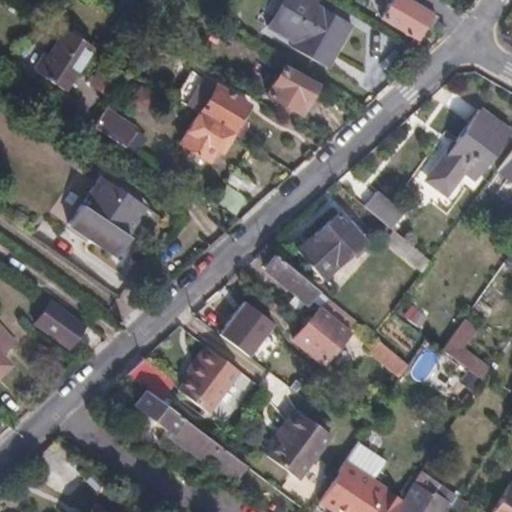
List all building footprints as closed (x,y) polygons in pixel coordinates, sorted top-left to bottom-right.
[(269,0),(258,20),(294,42),(313,10),(295,0),(269,0)] [(422,27),(429,14),(407,0),(391,0),(381,17),(406,32),(413,22),(422,27)] [(119,18),(136,28),(145,12),(128,2),(119,18)] [(313,10),(294,42),(291,47),(328,69),(353,27),(316,5),(313,10)] [(95,48),(64,29),(35,72),(66,92),(95,48)] [(283,69),(268,95),(301,113),(316,87),(283,69)] [(199,113),(229,132),(245,106),(191,73),(177,99),(199,113)] [(128,102),(146,113),(157,96),(138,85),(128,102)] [(122,146),(139,129),(108,109),(95,129),(122,146)] [(464,170),(476,178),(510,132),(479,109),(427,179),(446,193),(464,170)] [(229,132),(199,113),(181,143),(212,162),(229,132)] [(511,150),(497,170),(511,181),(511,150)] [(227,184),(251,200),(259,186),(234,172),(227,184)] [(143,205),(99,174),(66,222),(115,256),(128,236),(123,232),(143,205)] [(363,207),(390,228),(401,215),(374,193),(363,207)] [(360,228),(355,233),(338,213),(294,252),(320,283),(352,255),(356,260),(369,249),(363,242),(368,237),(360,228)] [(422,271),(429,262),(413,248),(405,257),(422,271)] [(310,300),(317,291),(274,256),(263,270),(306,305),(310,300)] [(322,308),(328,300),(317,291),(310,300),(318,308),(320,307),(322,308)] [(356,323),(328,300),(322,308),(350,331),(356,323)] [(272,323),(243,301),(219,333),(249,355),(272,323)] [(67,349),(84,325),(52,302),(35,326),(67,349)] [(323,364),(350,331),(322,308),(320,307),(293,339),(323,364)] [(0,374),(10,365),(1,355),(16,342),(0,325),(0,374)] [(443,351),(454,360),(469,339),(457,331),(443,351)] [(376,341),(367,354),(398,375),(406,362),(376,341)] [(244,373),(210,348),(200,363),(204,366),(184,393),(213,415),(244,374),(244,373)] [(145,391),(160,402),(174,383),(143,360),(126,376),(145,391)] [(232,456),(222,449),(160,402),(145,391),(134,405),(173,434),(170,438),(206,465),(209,461),(235,480),(245,466),(232,456)] [(301,414),(269,457),(300,480),(333,437),(301,414)] [(334,511),(337,509),(342,511),(371,511),(385,491),(387,489),(344,461),(317,502),(333,511),(334,511)] [(451,508),(452,505),(457,497),(421,472),(401,501),(394,511),(442,511),(447,506),(451,508)] [(511,511),(511,485),(511,486),(510,485),(492,511),(511,511)] [(394,511),(401,501),(385,491),(371,511),(394,511)] [(457,497),(452,505),(462,511),(468,504),(457,497)]
